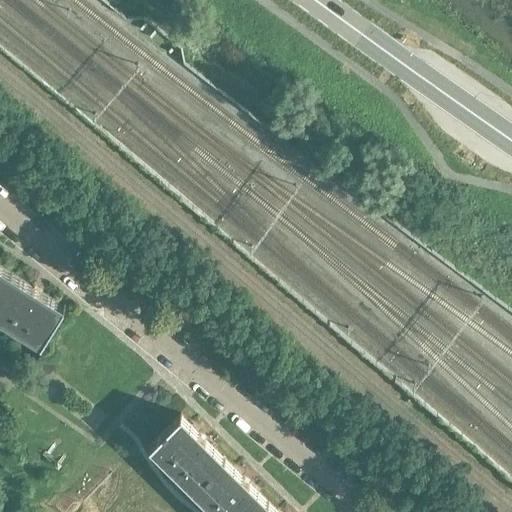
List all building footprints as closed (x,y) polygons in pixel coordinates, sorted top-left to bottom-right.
[(0,290),(11,272),(0,264),(0,290)] [(64,305),(11,272),(0,290),(0,312),(43,339),(64,305)] [(60,356),(48,346),(36,360),(48,370),(60,356)] [(151,441),(196,485),(224,456),(180,412),(151,441)] [(196,485),(223,511),(256,511),(268,500),(224,456),(196,485)] [(280,511),(268,500),(256,511),(280,511)]
